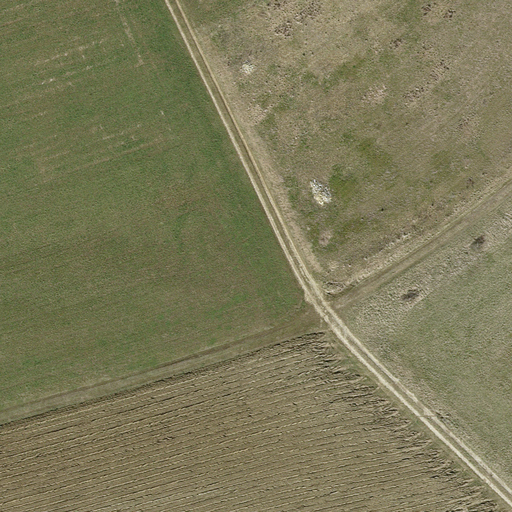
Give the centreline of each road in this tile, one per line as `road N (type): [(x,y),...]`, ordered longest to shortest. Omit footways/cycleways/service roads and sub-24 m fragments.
road 1 (track): [(172,0),(326,312),(511,497)]
road 2 (track): [(0,413),(326,312)]
road 3 (track): [(511,181),(326,312)]
